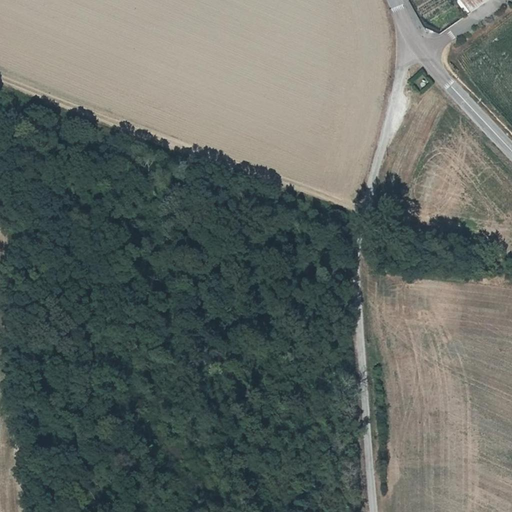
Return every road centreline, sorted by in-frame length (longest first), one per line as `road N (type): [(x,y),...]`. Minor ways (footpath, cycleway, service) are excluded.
road 1 (unclassified): [(411,35),(354,232),(378,511)]
road 2 (unclassified): [(511,153),(424,52)]
